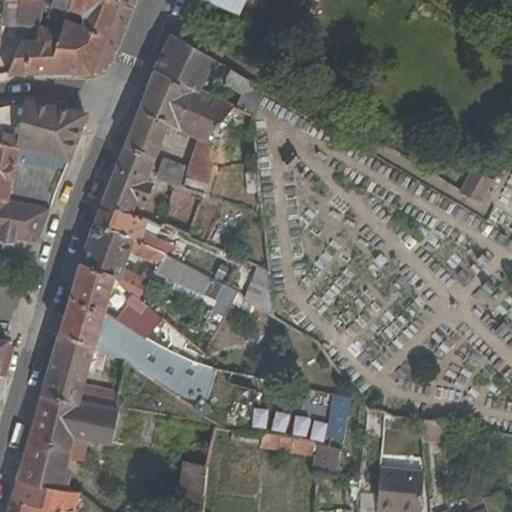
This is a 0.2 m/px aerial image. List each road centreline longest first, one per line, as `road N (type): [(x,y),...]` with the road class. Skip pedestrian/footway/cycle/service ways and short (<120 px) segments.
road 1 (residential): [(122,102),(38,334)]
road 2 (residential): [(38,334),(0,473)]
road 3 (residential): [(0,94),(27,88),(122,102)]
